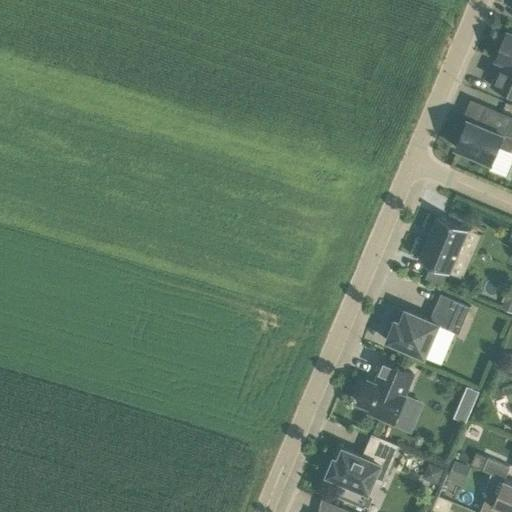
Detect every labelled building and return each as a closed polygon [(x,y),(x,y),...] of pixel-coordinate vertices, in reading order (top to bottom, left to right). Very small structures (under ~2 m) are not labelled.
[(511,33),(507,32),(495,60),(501,63),(492,85),(511,93),(511,33)] [(511,147),(511,115),(487,105),(479,123),(468,119),(456,147),(493,162),(500,146),(511,151),(511,147)] [(469,228),(438,215),(419,259),(432,264),(426,277),(443,284),(448,271),(450,272),(469,228)] [(511,295),(504,292),(499,304),(511,309),(511,295)] [(439,324),(459,333),(471,305),(442,293),(430,319),(406,309),(401,321),(396,319),(395,323),(391,321),(385,334),(389,336),(387,340),(425,356),(439,324)] [(385,360),(376,382),(368,379),(366,383),(363,382),(357,396),(360,397),(358,402),(371,407),(370,412),(394,422),(406,395),(404,394),(413,372),(385,360)] [(469,391),(461,387),(457,397),(465,401),(469,391)] [(399,444),(374,433),(364,455),(344,446),(339,458),(335,457),(327,474),(343,481),(337,494),(355,501),(360,488),(369,492),(375,480),(382,483),(399,444)] [(472,464),(484,469),(489,456),(477,451),(472,464)] [(489,456),(484,469),(492,472),(506,478),(511,466),(489,456)] [(470,466),(455,459),(448,476),(463,483),(470,466)] [(443,467),(429,461),(423,476),(437,482),(443,467)] [(511,511),(511,481),(505,478),(492,472),(484,490),(489,492),(480,511),(511,511)] [(356,511),(322,498),(318,511),(356,511)]
